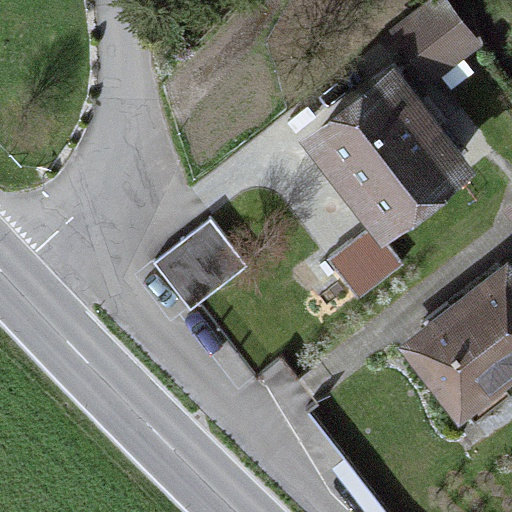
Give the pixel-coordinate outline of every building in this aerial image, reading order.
[(443,0),(432,0),(398,28),(433,72),(474,39),(443,0)] [(456,160),(390,76),(319,131),(385,216),(456,160)] [(154,259),(191,306),(247,262),(211,215),(154,259)] [(328,256),(358,294),(403,259),(373,221),(328,256)] [(414,342),(475,420),(511,393),(496,375),(511,362),(511,277),(506,270),(414,342)]
